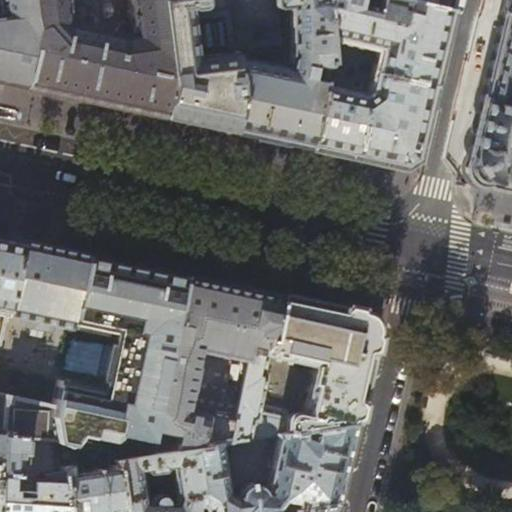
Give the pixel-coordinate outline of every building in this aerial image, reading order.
[(0,0),(0,82),(23,88),(34,36),(29,0),(0,0)] [(29,0),(34,36),(23,88),(79,99),(163,117),(171,84),(157,1),(157,0),(29,0)] [(227,0),(162,0),(157,1),(171,84),(163,117),(181,121),(196,124),(207,127),(231,132),(239,96),(227,0)] [(227,0),(239,96),(231,132),(264,139),(308,148),(321,84),(326,61),(329,62),(327,38),(323,0),(227,0)] [(323,0),(327,38),(374,50),(365,88),(359,92),(321,84),(308,148),(357,158),(402,168),(415,160),(421,133),(450,10),(408,0),(378,0),(375,11),(358,7),(359,0),(323,0)] [(408,0),(450,10),(452,0),(408,0)] [(511,191),(511,0),(502,0),(494,38),(479,103),(464,167),(464,172),(466,177),(469,180),(474,183),(479,185),(481,185),(491,187),(511,191)] [(0,235),(0,313),(5,314),(20,240),(0,235)] [(56,248),(20,240),(5,314),(26,320),(25,328),(27,331),(40,334),(44,333),(46,324),(68,328),(85,254),(56,248)] [(132,264),(85,254),(68,328),(68,331),(127,342),(126,348),(127,348),(127,349),(127,350),(128,351),(129,352),(119,395),(57,381),(52,406),(49,418),(53,441),(53,442),(70,445),(72,436),(106,444),(104,452),(109,453),(107,461),(144,455),(182,274),(132,264)] [(231,285),(182,274),(144,455),(190,448),(217,444),(229,442),(234,422),(232,421),(185,411),(195,369),(192,368),(192,367),(194,366),(197,364),(198,363),(199,360),(199,356),(198,354),(197,352),(198,351),(244,361),(246,361),(248,352),(265,355),(268,356),(281,295),(231,285)] [(281,295),(268,356),(312,366),(300,414),(290,412),(287,413),(286,414),(284,416),(283,420),(285,408),(257,403),(263,381),(264,381),(264,378),(263,378),(263,377),(262,375),(261,374),(265,355),(248,352),(246,361),(244,361),(232,421),(234,422),(229,442),(276,434),(353,422),(364,377),(374,334),(374,332),(374,328),(373,323),(371,319),(368,316),(364,313),(362,313),(323,304),(281,295)] [(49,418),(52,406),(4,396),(0,451),(0,511),(64,511),(58,472),(40,474),(41,480),(26,479),(21,472),(22,471),(24,442),(22,439),(53,441),(49,418)] [(353,422),(276,434),(262,494),(258,511),(269,511),(277,511),(291,508),(335,501),(342,471),(353,422)] [(70,445),(53,442),(58,472),(64,511),(119,511),(114,473),(110,473),(109,470),(74,475),(72,458),(80,458),(79,447),(70,445)] [(217,444),(190,448),(200,511),(258,511),(262,494),(262,493),(260,490),(257,487),(254,486),(248,485),(246,485),(245,486),(242,486),(240,488),(236,493),(235,497),(235,500),(224,494),(217,444)] [(109,470),(110,473),(114,473),(119,511),(200,511),(190,448),(144,455),(107,461),(109,470)] [(405,508),(434,509),(435,501),(427,500),(427,494),(436,486),(427,470),(408,477),(405,508)] [(332,511),(335,501),(291,508),(291,511),(277,511),(269,511),(332,511)]
